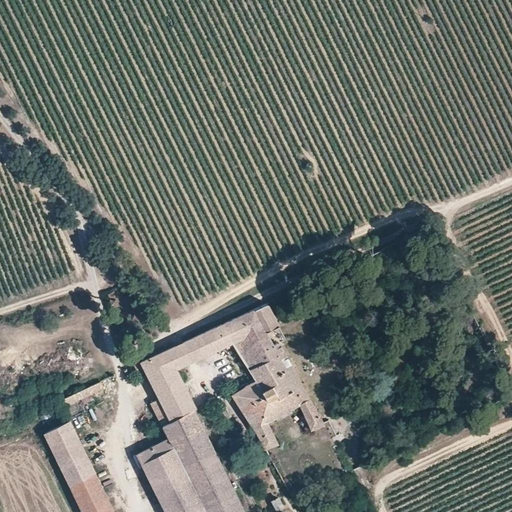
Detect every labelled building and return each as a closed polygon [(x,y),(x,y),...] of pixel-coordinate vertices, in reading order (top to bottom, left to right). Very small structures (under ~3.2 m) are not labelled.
[(279,325),(267,303),(255,308),(266,330),(279,325)] [(273,343),(266,330),(255,308),(191,337),(169,347),(134,364),(138,374),(143,371),(157,398),(149,403),(166,438),(137,453),(165,511),(245,511),(194,409),(196,408),(176,369),(233,342),(255,380),(231,394),(265,449),(278,442),(268,421),(297,405),(311,430),(323,423),(280,341),(273,343)] [(104,387),(100,380),(59,400),(62,407),(82,398),(85,403),(94,399),(91,393),(104,387)] [(114,511),(69,420),(42,432),(81,511),(114,511)] [(279,496),(270,501),(276,510),(284,505),(279,496)]
